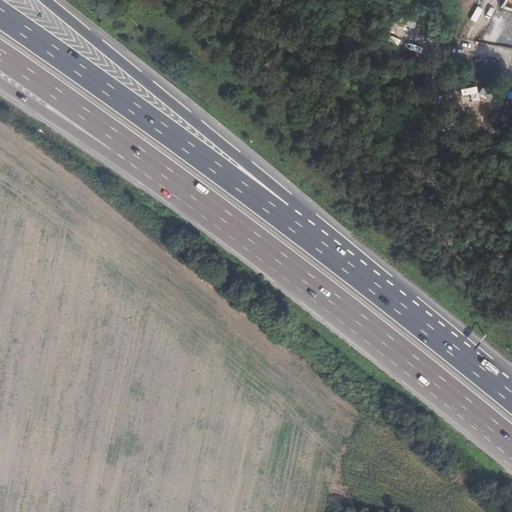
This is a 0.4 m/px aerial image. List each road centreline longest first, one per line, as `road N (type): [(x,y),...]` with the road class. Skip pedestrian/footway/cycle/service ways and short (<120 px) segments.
road 1 (motorway): [(511,399),(304,232),(0,14)]
road 2 (motorway): [(511,394),(54,0)]
road 3 (motorway): [(0,55),(270,255)]
road 4 (motorway): [(0,83),(270,255)]
road 5 (motorway): [(270,255),(511,445)]
